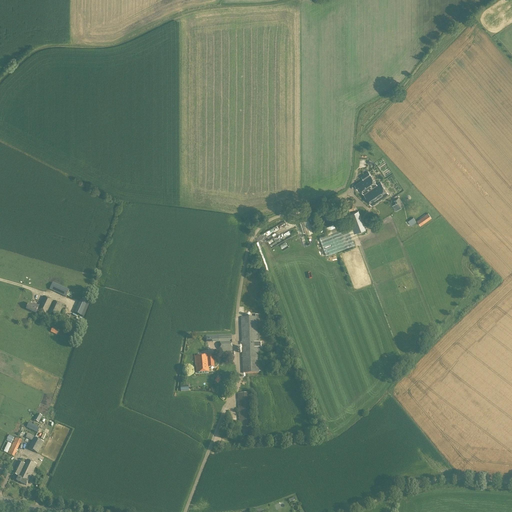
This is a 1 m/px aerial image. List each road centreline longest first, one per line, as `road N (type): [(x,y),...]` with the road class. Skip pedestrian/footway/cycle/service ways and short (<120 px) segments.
road 1 (unclassified): [(185,511),(239,378),(237,313),(253,235),(272,218),(346,196)]
road 2 (track): [(0,79),(42,47),(106,47),(192,10),(279,0)]
road 3 (unclassified): [(352,511),(442,479),(511,483)]
